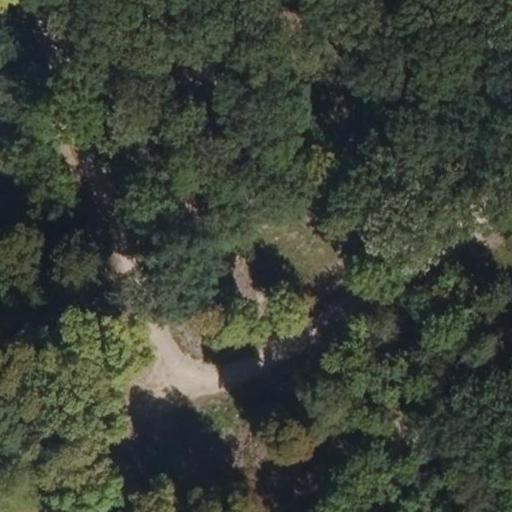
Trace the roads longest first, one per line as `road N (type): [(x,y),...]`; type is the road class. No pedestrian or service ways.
road 1 (track): [(511,257),(351,338),(247,363),(194,362),(85,120),(0,128)]
road 2 (track): [(194,362),(63,511)]
